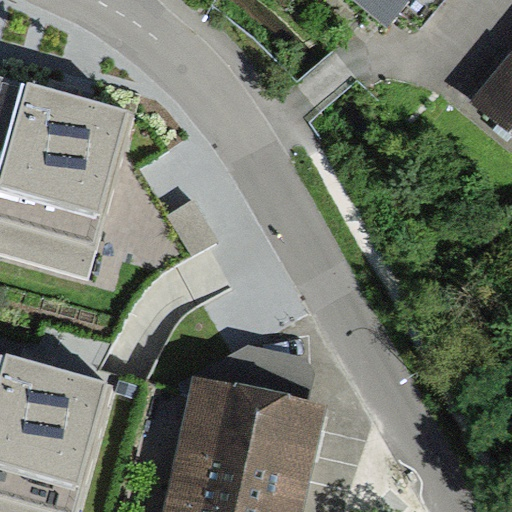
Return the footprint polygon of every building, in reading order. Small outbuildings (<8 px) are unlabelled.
[(361,0),(382,18),(399,0),(361,0)] [(136,121),(2,84),(0,90),(0,233),(92,259),(136,121)] [(511,85),(489,115),(511,132),(511,85)] [(0,511),(70,511),(106,390),(0,359),(0,511)] [(295,511),(317,409),(194,383),(166,511),(295,511)]
